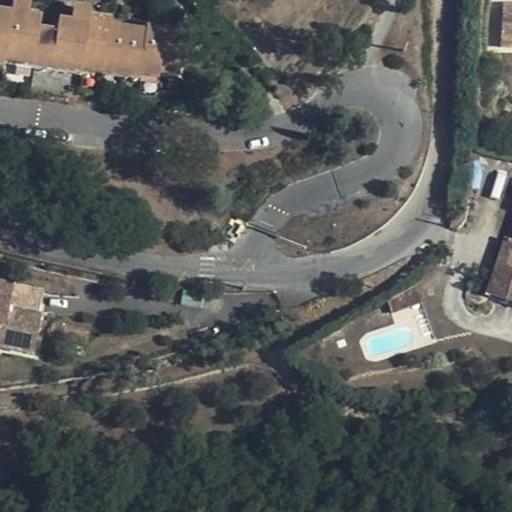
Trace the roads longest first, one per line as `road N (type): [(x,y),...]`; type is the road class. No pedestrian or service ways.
road 1 (residential): [(251,271),(267,232),(385,167),(393,116),(377,93),(346,94),(285,127),(229,136),(0,111)]
road 2 (unclassified): [(453,0),(442,143),(411,226),(384,249),(342,265),(251,271)]
road 3 (unclassified): [(251,271),(108,257),(0,234)]
